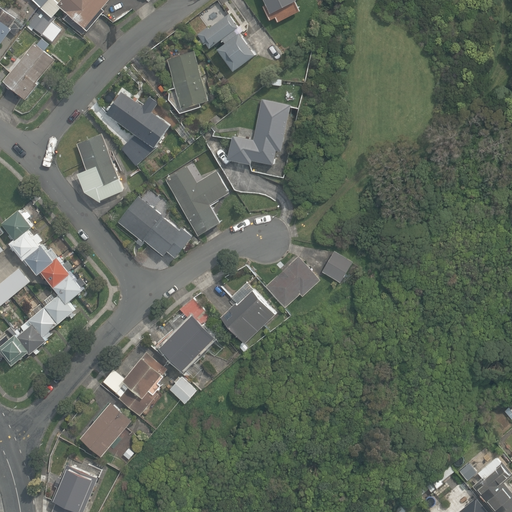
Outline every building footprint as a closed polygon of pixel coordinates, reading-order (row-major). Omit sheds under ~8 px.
[(87,26),(88,27),(110,0),(62,0),(59,4),(68,12),(63,17),(81,32),(87,26)] [(262,0),(272,19),(305,2),(303,0),(262,0)] [(30,23),(54,41),(63,29),(53,21),(56,17),(43,6),(30,23)] [(220,48),(236,70),(257,54),(242,33),(239,34),(236,29),(240,27),(230,14),(229,14),(210,28),(209,26),(199,34),(205,42),(207,41),(212,47),(224,38),(228,43),(220,48)] [(0,45),(12,30),(17,34),(22,27),(15,21),(11,27),(0,19),(0,45)] [(6,81),(28,98),(40,83),(39,82),(57,59),(36,43),(6,81)] [(170,98),(182,113),(203,106),(202,103),(212,99),(196,50),(169,58),(178,86),(172,88),(170,98)] [(123,146),(139,165),(158,147),(157,147),(173,124),(154,111),(160,102),(151,95),(144,105),(123,90),(108,113),(138,133),(123,146)] [(254,159),(275,163),(278,149),(283,150),(292,104),(264,99),(256,139),(235,135),(230,158),(253,163),(254,159)] [(212,119),(215,124),(222,119),(218,114),(212,119)] [(184,124),(177,129),(189,145),(196,139),(184,124)] [(89,192),(104,200),(127,190),(103,133),(79,143),(90,169),(81,172),(89,192)] [(168,178),(201,234),(223,221),(212,203),(231,192),(218,170),(198,182),(189,166),(168,178)] [(170,249),(179,256),(195,235),(184,227),(182,229),(140,196),(120,221),(121,222),(118,225),(143,245),(148,239),(167,254),(170,249)] [(1,347),(15,363),(31,350),(33,353),(35,351),(37,353),(41,350),(39,348),(49,339),(45,335),(71,314),(73,317),(77,314),(74,311),(77,309),(70,301),(86,288),(84,286),(88,282),(83,275),(79,279),(71,270),(75,266),(70,259),(65,263),(60,257),(59,257),(53,250),(50,252),(44,244),(42,245),(29,230),(35,225),(29,218),(32,215),(27,208),(23,211),(21,209),(4,222),(17,238),(12,242),(26,258),(24,259),(28,264),(31,262),(40,273),(44,270),(63,293),(58,297),(54,293),(46,299),(50,304),(45,308),(41,303),(34,309),(38,313),(32,319),(35,323),(33,324),(29,320),(22,326),(26,330),(20,335),(18,333),(11,339),(7,335),(1,341),(4,345),(1,347)] [(324,270),(342,281),(354,261),(336,250),(324,270)] [(268,285),(287,306),(302,292),(304,295),(321,279),(300,255),(268,285)] [(0,284),(0,306),(32,281),(21,268),(0,284)] [(224,316),(248,342),(279,313),(249,281),(232,297),(238,303),(224,316)] [(163,346),(186,369),(218,335),(205,322),(213,316),(195,297),(181,308),(191,318),(163,346)] [(12,327),(8,330),(13,336),(17,333),(12,327)] [(241,345),(246,351),(250,347),(245,342),(241,345)] [(142,414),(161,392),(158,390),(163,383),(160,380),(170,368),(149,351),(126,378),(115,368),(105,380),(122,395),(121,397),(142,414)] [(227,365),(214,353),(204,363),(217,375),(227,365)] [(172,388),(187,402),(198,390),(183,376),(172,388)] [(105,455),(134,419),(114,401),(112,403),(109,400),(94,417),(97,420),(83,437),(105,455)] [(129,447),(124,453),(130,459),(135,453),(129,447)] [(502,462),(498,456),(479,472),(483,477),(474,485),(497,511),(511,511),(511,489),(505,482),(511,475),(511,470),(503,461),(502,462)] [(461,470),(469,479),(478,472),(470,462),(461,470)] [(53,511),(80,511),(81,511),(83,511),(85,511),(100,476),(69,463),(63,477),(60,476),(57,485),(59,486),(54,500),(58,501),(53,511)] [(439,487),(445,482),(443,481),(455,471),(449,463),(431,478),(439,487)] [(490,511),(477,496),(458,511),(490,511)]
